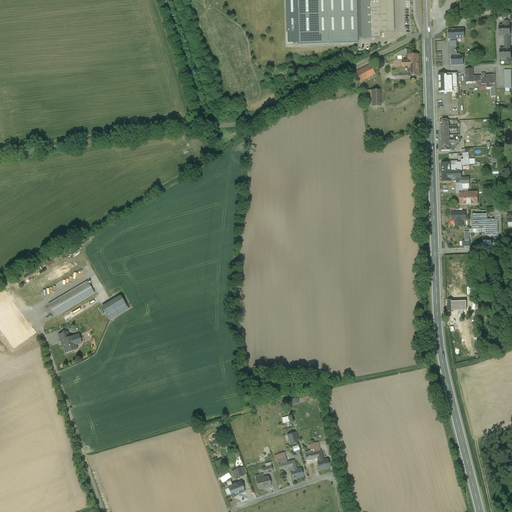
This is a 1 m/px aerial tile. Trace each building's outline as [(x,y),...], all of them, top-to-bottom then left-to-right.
[(357,38),(361,38),(361,39),(380,38),(380,33),(394,32),(393,0),(285,0),(287,43),(298,43),(298,46),(358,44),(357,38)] [(509,21),(504,21),(504,26),(499,26),(499,31),(510,31),(510,25),(509,25),(509,21)] [(464,29),(448,30),(449,39),(451,39),(456,39),(465,39),(464,29)] [(510,31),(499,31),(499,36),(504,36),(505,42),(510,42),(510,36),(510,31)] [(456,39),(451,39),(451,41),(452,55),(452,56),(451,56),(452,66),(464,65),(463,56),(455,56),(455,54),(457,54),(456,41),(456,39)] [(510,42),(505,42),(505,49),(500,49),(500,54),(511,54),(511,49),(510,49),(510,42)] [(511,54),(500,54),(500,60),(505,59),(505,64),(510,63),(510,59),(511,59),(511,54)] [(418,55),(409,55),(409,60),(409,67),(409,76),(419,75),(418,55)] [(372,67),(356,74),(361,84),(376,76),(372,67)] [(473,69),(465,69),(466,83),(473,82),(473,76),(473,69)] [(457,74),(447,74),(438,74),(439,90),(447,89),(453,88),(458,88),(457,74)] [(495,75),(481,76),(482,82),(481,82),(482,85),(486,84),(487,88),(493,88),(492,84),(495,84),(495,75)] [(380,90),(371,90),(372,102),(380,102),(380,90)] [(449,121),(440,121),(441,130),(450,129),(450,126),(449,121)] [(450,141),(441,142),(442,151),(451,151),(450,144),(450,141)] [(469,153),(463,153),(464,160),(461,160),(461,163),(450,163),(450,167),(450,172),(456,171),(461,171),(462,171),(462,166),(470,165),(469,153)] [(450,163),(442,163),(442,173),(450,172),(450,167),(450,163)] [(450,172),(442,173),(443,182),(451,181),(451,178),(450,172)] [(463,193),(460,193),(460,205),(478,204),(477,192),(468,193),(463,193)] [(466,212),(451,213),(452,220),(455,220),(455,227),(462,227),(461,220),(466,220),(466,212)] [(486,214),(480,214),(480,215),(473,216),(473,220),(471,220),(472,229),(481,229),(481,230),(487,230),(487,236),(494,235),(494,233),(497,233),(497,221),(495,221),(495,220),(487,220),(486,214)] [(87,282),(48,304),(55,317),(94,294),(87,282)] [(17,307),(4,291),(0,293),(0,302),(9,313),(17,307)] [(120,296),(102,307),(109,320),(128,309),(120,296)] [(453,302),(453,305),(453,306),(453,308),(453,311),(457,311),(457,315),(463,315),(463,311),(466,311),(466,301),(453,302)] [(69,317),(85,310),(83,305),(67,312),(69,317)] [(73,338),(73,337),(60,341),(62,345),(63,345),(66,353),(72,351),(71,350),(76,349),(76,350),(77,349),(76,346),(82,343),(79,336),(73,338)] [(295,433),(288,435),(290,444),(298,442),(295,433)] [(318,443),(312,444),(313,450),(313,451),(316,450),(316,453),(320,452),(318,443)] [(316,453),(305,456),(306,460),(317,458),(318,462),(323,461),(321,452),(320,452),(316,453)] [(318,462),(317,462),(319,470),(329,468),(327,460),(323,461),(318,462)] [(280,465),(278,465),(280,470),(288,468),(289,470),(291,470),(291,471),(296,470),(294,461),(287,463),(280,465)] [(291,471),(289,472),(290,472),(293,480),(303,477),(301,469),(296,470),(291,471)] [(268,477),(262,479),(263,479),(256,481),(256,480),(259,490),(271,486),(268,477)] [(241,482),(234,484),(235,485),(232,486),(232,485),(228,487),(231,496),(245,492),(241,482)] [(239,495),(242,502),(249,500),(246,492),(239,495)]
